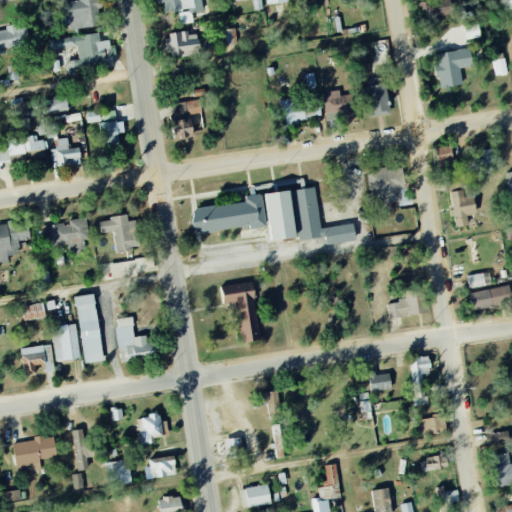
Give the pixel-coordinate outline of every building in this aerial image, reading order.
[(98,9),(102,9),(100,0),(78,0),(64,3),(69,31),(101,24),(98,9)] [(202,12),(200,0),(156,0),(157,4),(164,3),(165,12),(178,11),(180,24),(193,23),(191,13),(202,12)] [(452,15),(450,0),(434,0),(418,2),(419,18),(452,15)] [(511,0),(499,0),(500,8),(511,7),(511,0)] [(0,31),(0,51),(28,50),(26,25),(6,27),(6,31),(0,31)] [(236,44),(235,28),(221,29),(222,46),(236,44)] [(166,32),(167,55),(199,54),(198,35),(188,35),(188,32),(166,32)] [(434,53),(439,87),(462,84),(460,68),(472,66),(470,48),(434,53)] [(507,74),(505,56),(493,57),(494,76),(507,74)] [(366,79),(369,116),(387,115),(385,78),(366,79)] [(340,96),(339,90),(324,92),(326,118),(354,116),(352,95),(340,96)] [(42,112),(67,110),(66,97),(41,98),(42,112)] [(281,101),(284,122),(320,118),(319,105),(303,107),(302,99),(281,101)] [(173,139),(192,138),(191,114),(201,114),(201,101),(171,102),(173,139)] [(36,120),(38,135),(46,135),(45,129),(50,128),(49,119),(36,120)] [(122,121),(98,123),(100,150),(119,148),(117,133),(123,132),(122,121)] [(0,144),(0,161),(9,161),(8,154),(44,151),(43,136),(5,140),(6,144),(0,144)] [(80,164),(78,147),(69,148),(67,138),(54,140),(55,149),(53,149),(55,167),(80,164)] [(437,165),(453,163),(451,146),(435,148),(437,165)] [(481,166),(495,165),(494,149),(481,149),(481,166)] [(400,202),(399,187),(404,187),(402,168),(367,171),(369,195),(379,194),(379,203),(400,202)] [(297,240),(324,237),(325,244),(355,241),(353,224),(319,228),(315,187),(292,190),(297,240)] [(467,226),(467,215),(475,215),(474,197),(463,197),(463,190),(450,191),(452,217),(454,216),(455,226),(467,226)] [(294,238),(289,191),(265,193),(270,240),(294,238)] [(265,227),(261,194),(244,196),(245,201),(191,209),(195,234),(249,226),(250,229),(265,227)] [(136,220),(128,221),(127,215),(109,216),(109,221),(99,221),(100,233),(113,232),(115,250),(139,248),(136,220)] [(89,238),(86,218),(67,220),(68,222),(47,225),(51,247),(67,245),(68,253),(83,251),(81,240),(89,238)] [(29,240),(28,221),(0,222),(0,262),(8,262),(7,255),(18,255),(17,240),(29,240)] [(100,264),(102,280),(151,273),(149,258),(100,264)] [(469,288),(485,287),(484,273),(467,275),(469,288)] [(253,283),(221,287),(223,305),(235,303),(239,342),(259,340),(253,283)] [(472,311),(511,303),(508,285),(468,293),(472,311)] [(387,303),(390,319),(425,313),(421,289),(404,291),(406,300),(387,303)] [(83,363),(102,361),(94,294),(75,296),(83,363)] [(20,305),(21,321),(44,319),(43,304),(20,305)] [(75,324),(50,329),(56,362),(80,358),(75,324)] [(44,365),(45,373),(54,371),(50,344),(20,349),(23,376),(37,374),(36,366),(44,365)] [(424,385),(423,374),(430,374),(429,357),(410,357),(411,385),(424,385)] [(368,375),(371,392),(391,389),(389,372),(368,375)] [(112,421),(123,419),(121,408),(110,409),(112,421)] [(160,415),(139,416),(142,444),(154,443),(154,438),(162,437),(160,415)] [(439,417),(416,420),(418,436),(441,433),(439,417)] [(76,471),(88,469),(86,458),(93,457),(91,438),(83,440),(82,429),(70,431),(76,471)] [(490,443),(509,442),(508,432),(490,433),(490,443)] [(12,443),(16,468),(30,465),(31,471),(41,470),(39,460),(56,457),(53,436),(12,443)] [(225,439),(226,458),(242,457),(241,438),(225,439)] [(490,488),(511,486),(511,475),(511,454),(489,455),(490,488)] [(147,479),(175,476),(173,457),(145,460),(147,479)] [(421,470),(447,468),(446,457),(421,458),(421,470)] [(110,487),(131,483),(127,459),(106,463),(110,487)] [(337,483),(336,464),(324,465),(326,484),(337,483)] [(71,475),(73,492),(83,490),(81,474),(71,475)] [(239,488),(241,508),(270,505),(268,486),(239,488)] [(438,511),(446,511),(445,504),(459,502),(458,490),(443,492),(443,487),(436,487),(438,511)] [(4,502),(21,500),(20,490),(3,492),(4,502)] [(158,499),(158,511),(181,511),(180,497),(158,499)] [(312,511),(329,511),(327,498),(311,501),(312,511)] [(412,511),(410,502),(399,505),(401,511),(412,511)]
